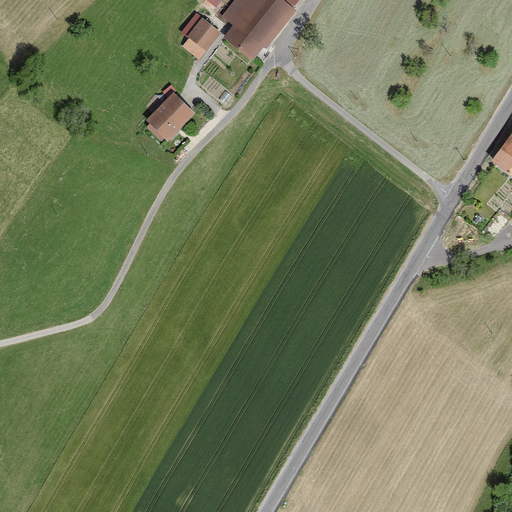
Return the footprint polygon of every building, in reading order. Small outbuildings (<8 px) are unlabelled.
[(206,0),(218,9),(224,0),(206,0)] [(235,0),(222,18),(233,26),(223,39),(253,63),(264,48),(266,50),(297,12),(293,9),(300,0),(235,0)] [(221,33),(197,14),(181,33),(189,39),(182,47),(199,60),(221,33)] [(195,115),(174,94),(147,121),(168,142),(195,115)] [(511,134),(492,161),(511,176),(511,134)]
